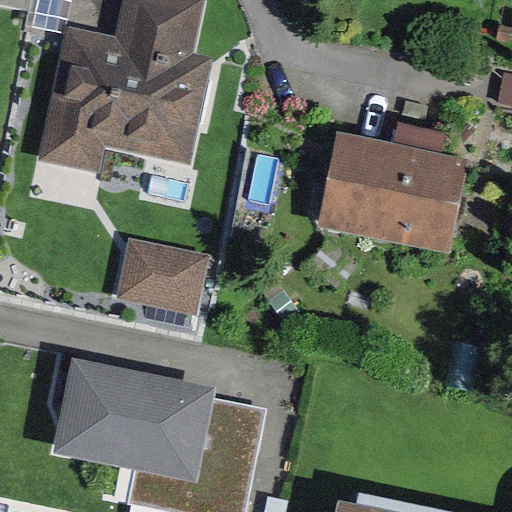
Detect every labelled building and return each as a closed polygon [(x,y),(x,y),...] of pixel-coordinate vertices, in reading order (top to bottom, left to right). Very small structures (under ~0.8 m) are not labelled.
[(131,0),(124,37),(76,27),(48,160),(109,173),(115,148),(200,166),(223,58),(203,54),(213,0),(131,0)] [(461,164),(343,140),(326,221),(444,245),(461,164)] [(204,261),(131,246),(120,296),(193,312),(204,261)] [(79,361),(59,457),(143,474),(202,486),(219,398),(221,390),(79,361)] [(255,511),(276,410),(219,398),(202,486),(143,474),(136,506),(165,511),(255,511)]
